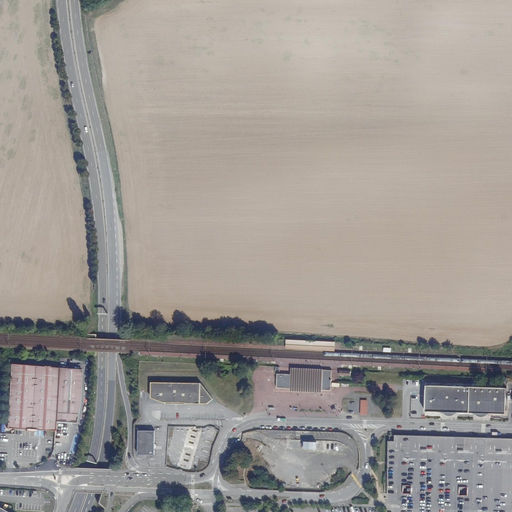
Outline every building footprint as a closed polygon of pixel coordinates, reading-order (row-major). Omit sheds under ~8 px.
[(299,340),(286,340),(285,346),(285,350),(334,352),(334,348),(335,342),(323,341),(299,340)] [(54,431),(55,422),(58,368),(10,364),(7,429),(32,430),(54,431)] [(81,370),(58,368),(55,422),(66,423),(75,423),(79,404),(81,370)] [(331,377),(332,370),(322,369),(290,368),(290,374),(276,374),(276,388),(289,388),(295,389),(300,389),(305,389),(311,389),(316,390),(331,391),(331,381),(331,377)] [(186,403),(207,403),(213,399),(201,383),(151,382),(151,397),(165,402),(166,402),(186,402),(186,403)] [(426,410),(506,414),(508,387),(427,385),(426,410)] [(367,415),(368,400),(360,399),(359,414),(367,415)] [(199,428),(192,426),(187,444),(194,446),(199,428)] [(154,449),(154,443),(155,430),(138,430),(138,454),(154,454),(154,449)] [(386,508),(385,511),(511,511),(511,437),(393,435),(393,441),(387,441),(386,505),(386,508)] [(344,446),(288,439),(287,448),(344,454),(344,446)] [(211,442),(205,440),(199,459),(206,461),(211,442)] [(192,452),(185,450),(182,462),(189,464),(192,452)]
